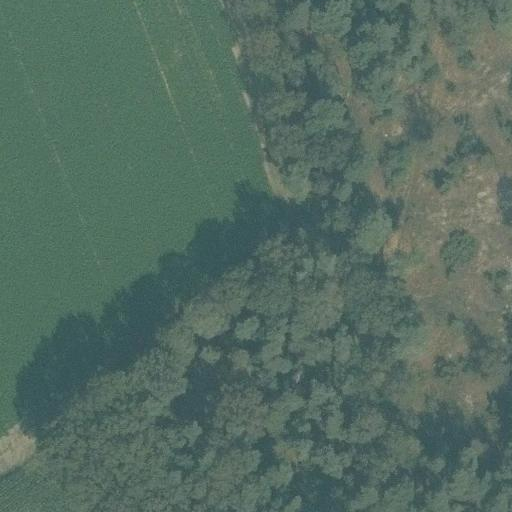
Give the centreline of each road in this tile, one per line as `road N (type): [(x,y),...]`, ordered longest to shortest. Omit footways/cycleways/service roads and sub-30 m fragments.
road 1 (track): [(394,511),(258,0)]
road 2 (track): [(455,0),(413,194),(380,458)]
